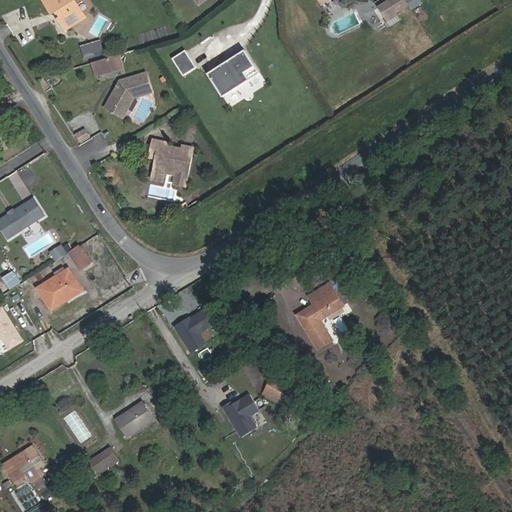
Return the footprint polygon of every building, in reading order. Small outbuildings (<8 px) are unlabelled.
[(85,17),(73,0),(43,0),(53,14),(55,13),(56,11),(60,17),(58,18),(66,30),(85,17)] [(408,4),(405,0),(390,0),(389,1),(396,12),(408,4)] [(396,12),(389,1),(379,7),(388,20),(397,14),(396,12)] [(400,19),(397,14),(388,20),(391,25),(400,19)] [(103,51),(100,41),(91,44),(94,54),(103,51)] [(94,54),(91,44),(82,47),(85,57),(94,54)] [(260,73),(246,50),(209,74),(223,97),(260,73)] [(196,69),(186,51),(174,59),(184,76),(196,69)] [(96,76),(124,67),(120,55),(92,63),(96,76)] [(152,92),(146,74),(121,81),(106,108),(124,117),(134,98),(152,92)] [(51,87),(44,78),(39,81),(45,91),(51,87)] [(90,138),(85,129),(76,135),(81,143),(90,138)] [(156,158),(160,141),(153,140),(149,157),(156,158)] [(187,186),(194,150),(183,148),(179,150),(175,150),(172,146),(170,143),(160,141),(156,158),(152,179),(163,181),(165,172),(170,169),(174,170),(177,174),(175,184),(187,186)] [(0,225),(9,239),(45,216),(34,199),(0,220),(0,225)] [(67,254),(61,246),(51,253),(56,261),(67,254)] [(90,264),(79,247),(70,252),(81,270),(90,264)] [(52,309),(80,292),(72,280),(75,278),(69,269),(39,289),(52,309)] [(24,282),(19,275),(15,278),(20,285),(24,282)] [(83,290),(75,278),(72,280),(80,292),(83,290)] [(333,340),(320,320),(342,306),(329,285),(310,297),(316,306),(299,316),(319,349),(333,340)] [(10,349),(25,340),(5,304),(0,306),(0,331),(10,349)] [(206,344),(198,330),(202,328),(204,331),(218,322),(209,307),(195,316),(197,319),(192,321),(190,318),(176,327),(192,353),(206,344)] [(283,402),(289,391),(282,387),(271,381),(264,394),(275,401),(276,398),(283,402)] [(295,408),(301,397),(289,391),(283,402),(295,408)] [(258,427),(250,416),(260,410),(250,394),(243,399),(242,401),(240,402),(238,402),(232,405),(230,402),(223,406),(242,437),(258,427)] [(295,408),(283,402),(276,398),(275,401),(294,411),(295,408)] [(155,419),(144,402),(116,420),(127,437),(155,419)] [(164,429),(177,422),(173,415),(160,422),(164,429)] [(45,464),(34,446),(26,451),(37,469),(40,467),(45,464)] [(117,460),(110,448),(96,457),(103,469),(117,460)] [(44,474),(40,467),(37,469),(26,451),(4,465),(15,483),(27,476),(31,482),(44,474)] [(104,471),(119,462),(117,460),(103,469),(104,471)]
